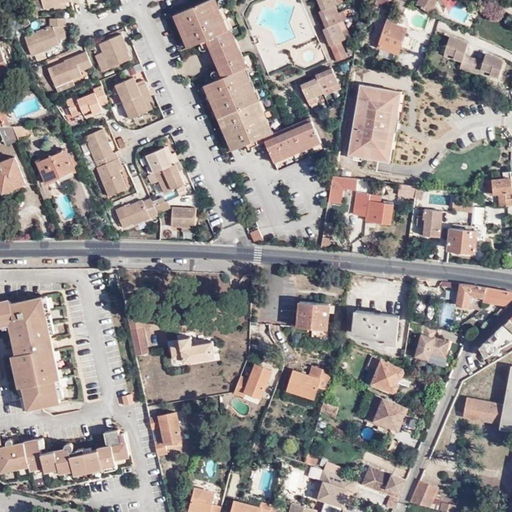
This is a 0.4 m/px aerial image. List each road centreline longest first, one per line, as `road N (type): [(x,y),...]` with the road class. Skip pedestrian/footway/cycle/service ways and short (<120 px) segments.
road 1 (tertiary): [(0,249),(261,255),(511,280)]
road 2 (residential): [(511,301),(471,343),(394,511)]
